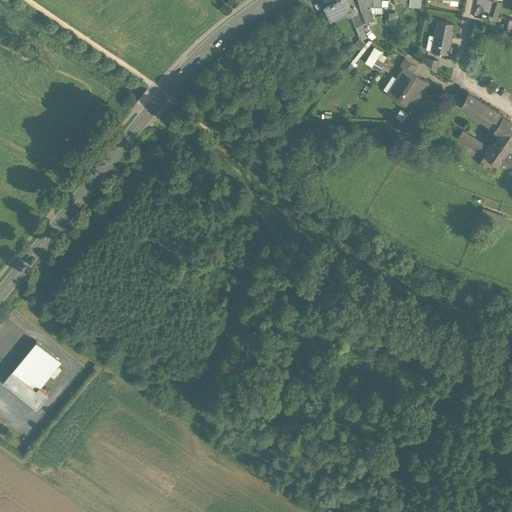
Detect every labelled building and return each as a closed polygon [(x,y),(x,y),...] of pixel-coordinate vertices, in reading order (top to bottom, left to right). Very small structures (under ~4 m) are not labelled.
[(355,7),(351,0),(324,0),(330,12),(338,9),(340,13),(349,9),(352,15),(358,12),(356,6),(355,7)] [(381,0),(359,0),(366,23),(369,22),(369,20),(374,18),(370,5),(382,5),(381,0)] [(452,23),(438,20),(435,37),(429,35),(427,48),(448,52),(448,51),(449,51),(450,45),(449,45),(449,43),(448,43),(449,36),(451,37),(452,30),(450,29),(452,23)] [(365,62),(379,70),(386,58),(379,54),(381,51),(374,47),(365,62)] [(438,60),(425,57),(424,62),(436,70),(438,60)] [(405,66),(413,72),(417,66),(405,58),(401,64),(405,66)] [(413,72),(405,66),(387,93),(411,108),(419,96),(416,94),(425,80),(413,72)] [(503,114),(468,92),(461,104),(495,126),(503,114)] [(403,120),(407,114),(401,109),(396,116),(403,120)] [(511,120),(503,114),(495,126),(494,127),(500,132),(493,142),(506,151),(507,150),(511,142),(511,120)] [(484,143),(462,130),(457,138),(479,151),(484,143)] [(506,151),(493,142),(490,147),(485,155),(498,163),(499,161),(506,151)] [(490,147),(484,143),(479,151),(485,155),(490,147)] [(511,153),(507,150),(506,151),(499,161),(501,164),(511,166),(511,153)] [(498,163),(485,155),(479,163),(496,173),(501,164),(499,161),(498,163)] [(479,222),(500,229),(504,217),(498,215),(496,220),(481,215),(479,222)] [(36,341),(12,370),(36,390),(39,386),(40,387),(61,361),(36,341)] [(12,370),(2,382),(3,382),(4,382),(37,408),(48,394),(40,387),(39,386),(36,390),(12,370)]
